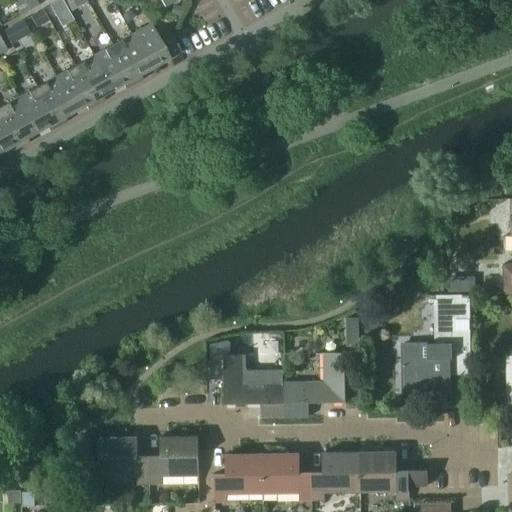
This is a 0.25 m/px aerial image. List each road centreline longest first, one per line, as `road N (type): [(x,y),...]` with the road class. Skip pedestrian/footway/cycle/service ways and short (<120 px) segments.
road 1 (residential): [(511,469),(435,426),(228,428)]
road 2 (residential): [(0,171),(242,37)]
